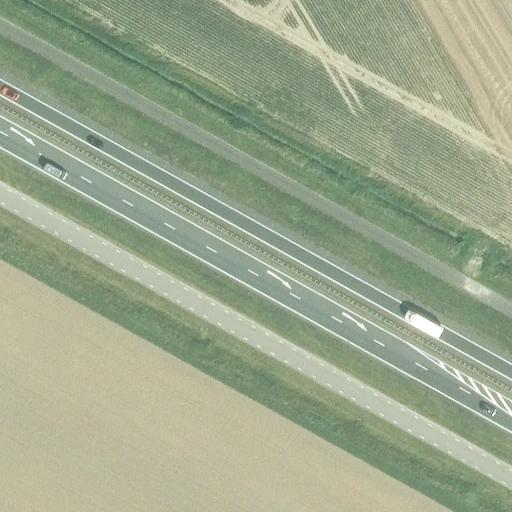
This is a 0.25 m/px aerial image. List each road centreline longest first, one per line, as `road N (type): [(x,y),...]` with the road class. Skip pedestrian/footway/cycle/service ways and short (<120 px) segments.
road 1 (trunk): [(0,133),(511,425)]
road 2 (unclassified): [(0,21),(511,309)]
road 3 (trunk): [(511,371),(0,86)]
road 4 (unclassified): [(0,194),(511,478)]
